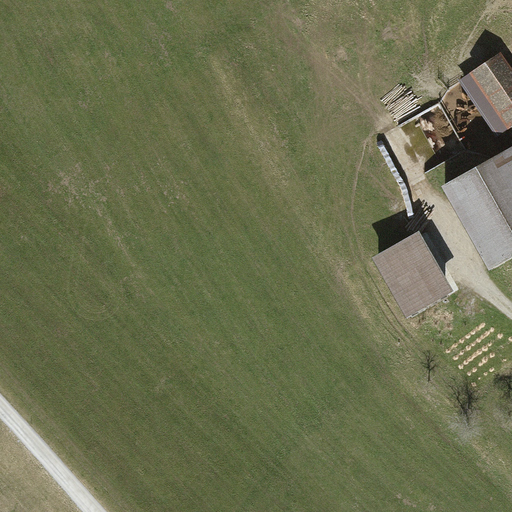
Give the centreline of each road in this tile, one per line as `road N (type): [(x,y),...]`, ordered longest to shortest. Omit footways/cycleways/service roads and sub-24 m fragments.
road 1 (track): [(397,140),(481,287),(511,312)]
road 2 (track): [(0,407),(96,511)]
